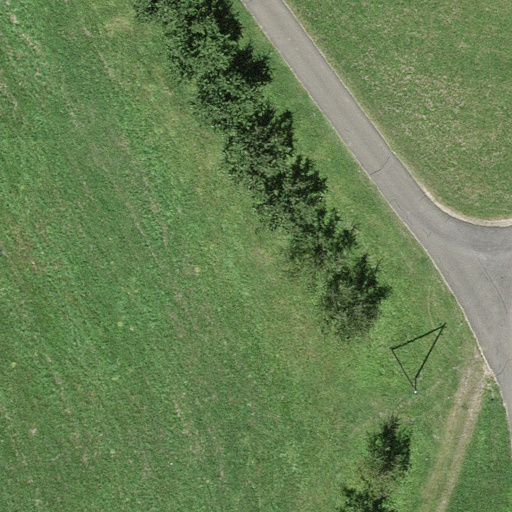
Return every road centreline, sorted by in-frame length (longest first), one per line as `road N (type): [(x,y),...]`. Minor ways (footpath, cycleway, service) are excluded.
road 1 (track): [(256,0),(421,222),(476,270),(511,282)]
road 2 (track): [(426,511),(471,376),(511,316)]
